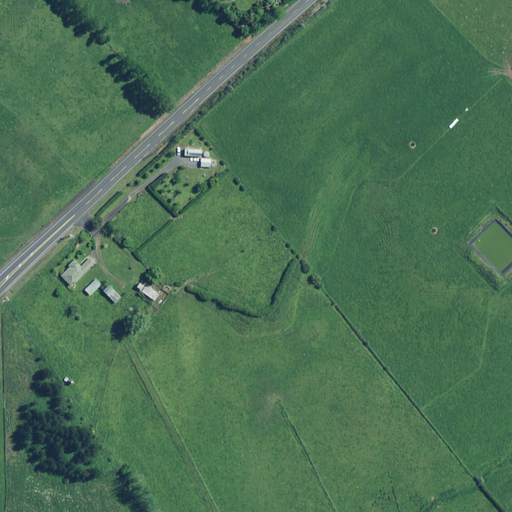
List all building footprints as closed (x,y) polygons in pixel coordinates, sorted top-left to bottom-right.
[(211,158),(200,158),(200,167),(211,167),(211,158)] [(95,262),(89,257),(80,266),(74,260),(67,266),(69,267),(60,276),(71,286),(95,262)] [(101,285),(96,279),(84,290),(90,296),(101,285)] [(144,286),(139,282),(135,288),(139,291),(144,286)] [(121,298),(109,285),(103,291),(115,304),(121,298)] [(157,294),(147,285),(142,292),(152,300),(157,294)]
